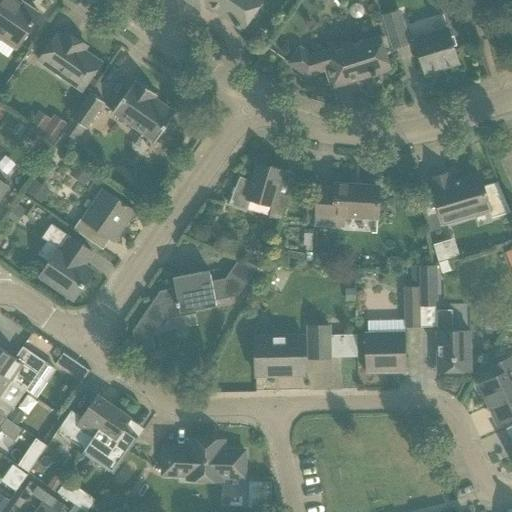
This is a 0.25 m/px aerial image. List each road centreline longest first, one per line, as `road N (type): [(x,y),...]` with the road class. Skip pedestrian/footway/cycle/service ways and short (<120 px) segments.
road 1 (residential): [(84,343),(252,100)]
road 2 (residential): [(511,494),(483,480),(455,421),(437,404),(271,406)]
road 3 (residential): [(252,100),(304,125),(382,134),(444,124),(511,98)]
road 4 (residential): [(271,406),(205,409),(167,401),(84,343)]
road 5 (residential): [(105,0),(252,100)]
